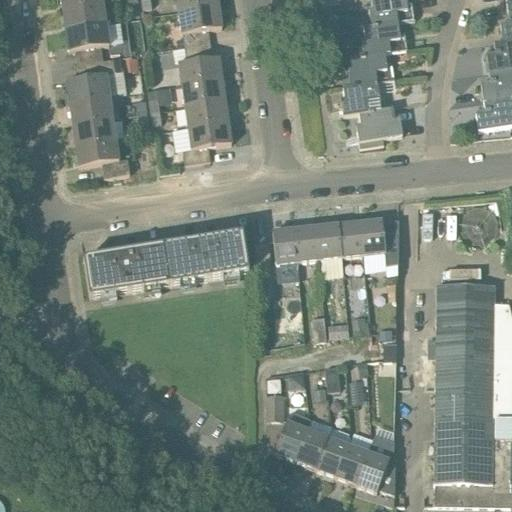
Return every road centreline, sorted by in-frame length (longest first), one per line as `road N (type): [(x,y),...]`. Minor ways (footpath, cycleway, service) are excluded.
road 1 (residential): [(279,511),(66,378)]
road 2 (residential): [(46,221),(280,189)]
road 3 (residential): [(46,221),(13,0)]
road 4 (residential): [(280,189),(255,0)]
road 5 (residential): [(437,174),(434,81),(456,0)]
road 6 (residential): [(66,378),(46,221)]
road 7 (residential): [(280,189),(437,174)]
